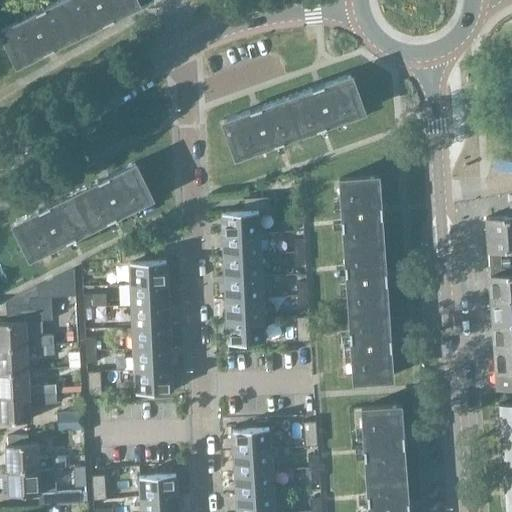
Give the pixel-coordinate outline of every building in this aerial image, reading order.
[(17,62),(78,32),(61,0),(56,0),(0,28),(17,62)] [(61,0),(78,32),(86,28),(138,3),(136,0),(61,0)] [(350,74),(287,97),(300,132),(363,110),(350,74)] [(300,132),(287,97),(224,120),(237,155),(300,132)] [(133,162),(73,192),(90,226),(150,196),(133,162)] [(382,242),(380,213),(377,176),(339,178),(344,245),(382,242)] [(73,192),(47,205),(14,222),(31,256),(90,226),(73,192)] [(242,209),(221,210),(222,232),(258,231),(257,210),(267,209),(267,196),(242,197),(242,209)] [(511,202),(509,202),(510,216),(486,217),(487,249),(511,247),(511,202)] [(258,231),(222,232),(223,254),(259,252),(258,231)] [(302,238),(292,238),(293,251),(303,250),(302,238)] [(344,245),(348,311),(386,309),(382,242),(344,245)] [(119,261),(129,261),(130,282),(166,280),(165,258),(144,259),(144,247),(118,248),(119,261)] [(303,250),(293,251),(294,264),(304,263),(303,250)] [(259,252),(223,254),(224,276),(260,274),(259,252)] [(511,270),(489,272),(490,297),(511,295),(511,270)] [(260,274),(224,276),(225,298),(261,296),(260,274)] [(280,275),(269,274),(267,313),(290,314),(291,291),(280,290),(280,275)] [(166,280),(130,282),(131,303),(167,302),(166,280)] [(306,281),(295,281),(296,294),(306,293),(306,281)] [(36,285),(6,300),(7,308),(29,307),(29,297),(37,296),(36,285)] [(93,293),(83,293),(83,306),(93,305),(93,293)] [(306,293),(296,294),(297,307),(307,306),(306,293)] [(511,295),(490,297),(490,300),(492,321),(511,319),(511,295)] [(0,346),(27,346),(37,345),(37,346),(54,346),(53,334),(31,335),(30,320),(52,319),(50,296),(37,296),(29,297),(29,307),(7,308),(7,321),(0,321),(0,346)] [(261,296),(225,298),(226,320),(262,318),(261,296)] [(167,302),(131,303),(132,325),(168,324),(167,302)] [(93,305),(83,306),(84,319),(94,318),(93,305)] [(348,311),(348,318),(353,378),(391,376),(386,309),(348,311)] [(308,315),(294,316),(296,341),(310,340),(308,315)] [(228,341),(263,340),(262,318),(226,320),(227,343),(228,343),(228,341)] [(511,319),(492,321),(494,345),(511,343),(511,319)] [(168,324),(132,325),(133,347),(169,346),(168,324)] [(95,336),(85,336),(85,349),(95,349),(95,336)] [(511,343),(494,345),(496,385),(511,384),(511,343)] [(0,346),(0,370),(28,369),(27,346),(0,346)] [(54,354),(54,346),(37,346),(38,355),(54,354)] [(169,346),(133,347),(134,369),(170,367),(169,346)] [(236,367),(298,361),(297,348),(234,354),(236,367)] [(95,349),(85,349),(86,362),(96,361),(95,349)] [(170,391),(171,391),(170,367),(134,369),(135,391),(170,389),(170,391)] [(0,370),(0,395),(29,394),(28,369),(0,370)] [(100,370),(86,371),(87,396),(101,395),(100,370)] [(40,382),(40,393),(56,392),(56,382),(40,382)] [(56,392),(40,393),(29,394),(0,395),(0,420),(30,419),(30,404),(50,403),(63,402),(62,392),(56,392)] [(500,438),(511,436),(511,400),(497,401),(500,438)] [(404,471),(401,431),(399,405),(360,407),(365,474),(404,471)] [(82,427),(81,411),(58,413),(58,428),(82,427)] [(315,420),(302,420),(303,445),(317,445),(315,420)] [(232,426),(233,449),(270,447),(268,425),(233,427),(233,426),(232,426)] [(6,468),(39,467),(50,466),(50,457),(39,457),(38,442),(28,442),(27,434),(7,435),(8,443),(5,443),(6,468)] [(511,436),(500,438),(503,474),(511,472),(511,436)] [(270,447),(233,449),(235,471),(271,469),(270,447)] [(317,454),(307,454),(308,467),(318,466),(317,454)] [(66,456),(50,457),(50,466),(54,466),(66,466),(66,456)] [(54,467),(66,467),(66,466),(54,466),(50,466),(39,467),(6,468),(7,494),(39,492),(39,504),(80,501),(79,490),(55,491),(54,467)] [(318,466),(308,467),(309,480),(319,479),(318,466)] [(272,491),(271,469),(235,471),(236,493),(272,491)] [(174,472),(139,474),(140,496),(176,493),(175,470),(174,470),(174,472)] [(406,511),(404,471),(365,474),(367,511),(406,511)] [(511,472),(503,474),(505,510),(511,509),(511,472)] [(104,473),(90,474),(92,499),(106,498),(104,473)] [(273,511),(272,491),(236,493),(237,511),(273,511)] [(141,511),(177,511),(176,493),(140,496),(141,511)] [(320,497),(310,497),(311,510),(321,509),(320,497)]
